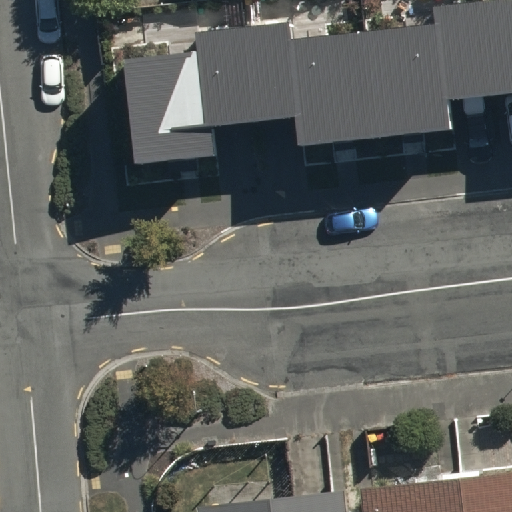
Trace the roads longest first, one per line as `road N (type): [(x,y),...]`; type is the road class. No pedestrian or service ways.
road 1 (residential): [(26,319),(511,274)]
road 2 (tertiary): [(26,319),(0,107)]
road 3 (tertiary): [(40,511),(26,319)]
